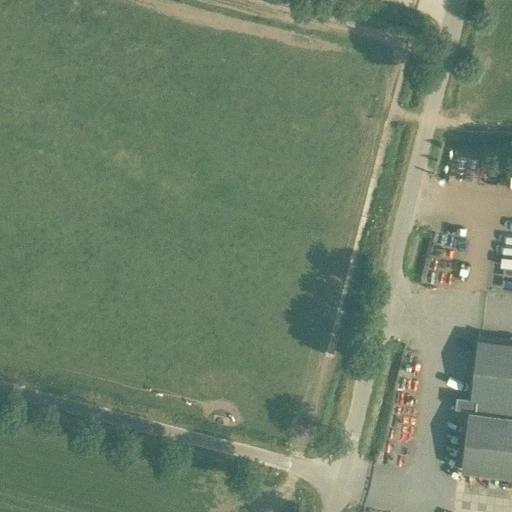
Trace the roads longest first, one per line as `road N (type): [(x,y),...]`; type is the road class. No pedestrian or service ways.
road 1 (unclassified): [(342,476),(460,0)]
road 2 (unclassified): [(342,476),(0,385)]
